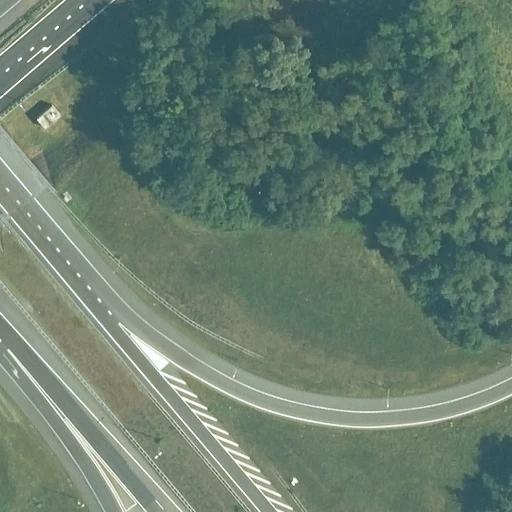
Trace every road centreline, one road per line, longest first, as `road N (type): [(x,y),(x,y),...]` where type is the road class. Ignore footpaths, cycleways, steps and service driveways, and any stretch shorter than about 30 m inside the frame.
road 1 (motorway): [(511,384),(482,400),(414,415),(347,417),(268,402),(112,324)]
road 2 (motorway): [(270,511),(112,324)]
road 3 (motorway): [(15,345),(162,511)]
road 4 (motorway): [(15,345),(110,511)]
road 5 (motorway): [(112,324),(0,194)]
